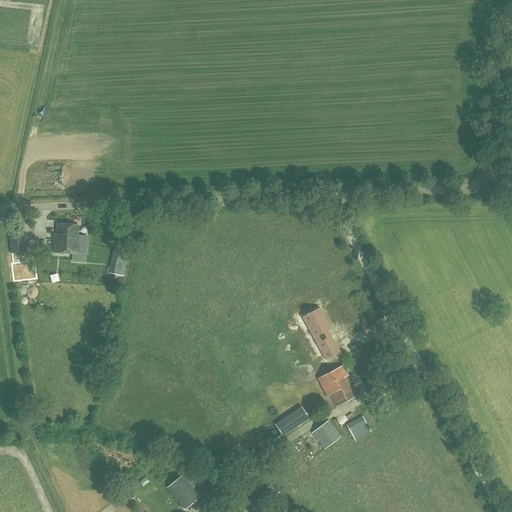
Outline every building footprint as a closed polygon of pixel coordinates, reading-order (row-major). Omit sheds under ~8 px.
[(78,236),(79,225),(57,224),(56,234),(54,234),(53,253),(80,254),(80,243),(86,244),(87,236),(78,236)] [(11,278),(27,277),(23,252),(26,251),(23,229),(9,230),(12,253),(8,254),(11,278)] [(123,276),(128,252),(113,249),(108,273),(123,276)] [(322,312),(304,322),(328,364),(342,357),(330,335),(333,333),(322,312)] [(357,396),(347,376),(348,376),(342,365),(318,378),(327,396),(330,394),(337,407),(357,396)] [(283,436),(310,418),(301,406),(275,424),(283,436)] [(355,441),(371,432),(362,416),(347,425),(353,436),(355,441)] [(324,449),(341,436),(329,420),(312,433),(324,449)] [(198,485),(186,471),(167,488),(185,510),(207,491),(200,482),(198,485)] [(270,501),(279,492),(262,475),(253,484),(270,501)] [(215,497),(224,490),(217,482),(208,489),(215,497)] [(248,510),(258,500),(246,488),(236,498),(248,510)]
